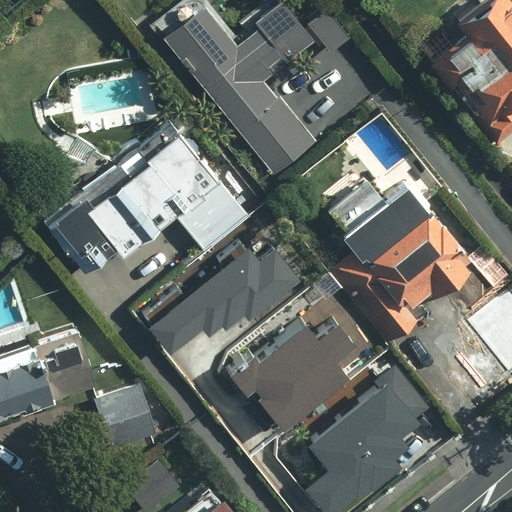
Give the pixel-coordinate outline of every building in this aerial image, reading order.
[(263,75),(272,68),(280,77),(291,68),(284,59),(311,37),(282,0),(266,0),(227,31),(202,0),(195,0),(158,30),(267,168),(310,135),(263,75)] [(450,90),(454,87),(493,136),(511,121),(511,101),(510,99),(511,97),(511,2),(510,0),(468,0),(451,13),(462,27),(423,57),(450,90)] [(113,253),(211,174),(165,117),(43,215),(82,263),(106,244),(113,253)] [(419,311),(410,300),(466,255),(403,175),(341,223),(356,242),(326,266),(384,339),(419,311)] [(244,231),(147,313),(168,338),(195,315),(202,323),(216,311),(221,317),(240,301),(243,306),(296,261),(271,232),(256,245),(244,231)] [(300,313),(235,366),(276,416),(343,361),(330,344),(348,329),(330,307),(309,324),(300,313)] [(74,328),(0,352),(0,412),(92,381),(74,328)] [(317,456),(295,474),(326,510),(396,451),(387,441),(400,430),(393,423),(429,393),(394,352),(298,433),(317,456)] [(142,379),(89,394),(103,444),(156,428),(142,379)] [(236,511),(204,473),(158,511),(236,511)]
